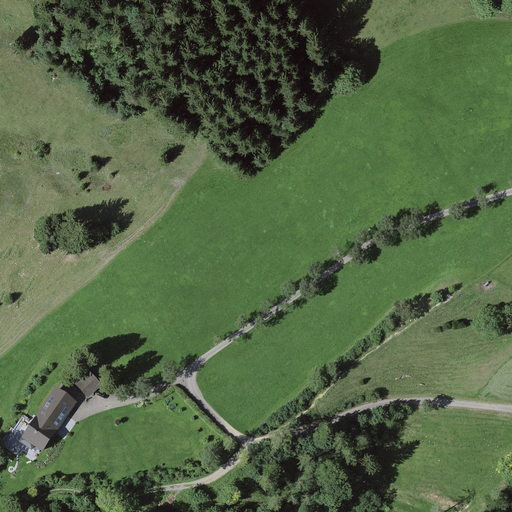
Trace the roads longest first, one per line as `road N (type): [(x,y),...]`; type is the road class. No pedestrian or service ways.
road 1 (unclassified): [(511,190),(391,232),(353,254),(205,357),(190,377),(214,415),(248,441),(402,401),(511,409)]
road 2 (track): [(26,511),(54,491),(112,499),(206,481),(248,441)]
road 3 (track): [(216,511),(354,476),(412,511)]
